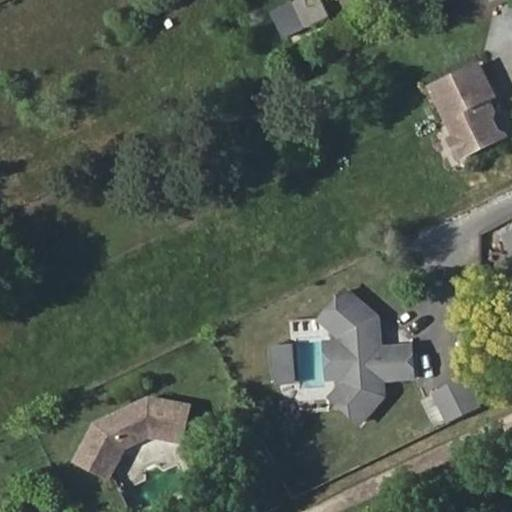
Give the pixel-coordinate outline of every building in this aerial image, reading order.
[(328,19),(319,0),(311,0),(297,7),(308,30),(328,19)] [(298,35),(287,12),(273,19),(284,41),(298,35)] [(474,74),(428,96),(453,144),(464,164),(496,147),(486,124),(474,125),(475,114),(490,108),(474,74)] [(464,164),(453,144),(445,149),(456,169),(464,164)] [(511,228),(503,233),(511,250),(511,228)] [(350,330),(350,335),(352,370),(352,376),(340,390),(368,415),(392,390),(391,373),(423,371),(421,341),(389,343),(387,312),(356,284),(330,312),(350,330)] [(335,335),(337,371),(352,370),(350,335),(335,335)] [(271,345),(277,387),(299,384),(293,342),(271,345)] [(447,423),(487,407),(474,374),(434,390),(447,423)] [(99,430),(80,466),(112,482),(128,452),(153,440),(187,446),(193,411),(153,404),(99,430)]
